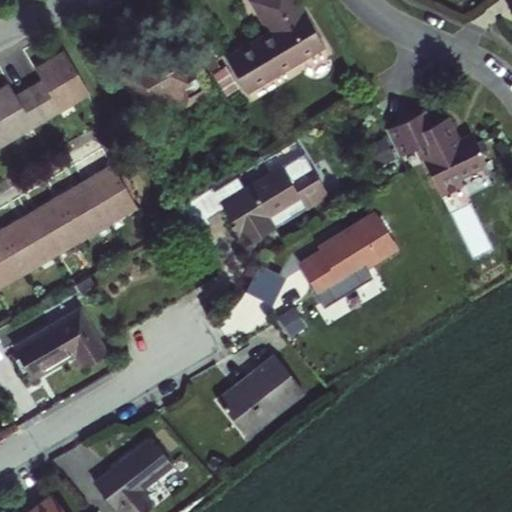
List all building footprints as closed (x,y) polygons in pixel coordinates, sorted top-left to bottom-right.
[(253,34),(219,55),(240,86),(314,40),(289,0),(244,0),(261,27),(265,34),(257,39),(253,34)] [(188,42),(199,35),(186,13),(175,20),(188,42)] [(265,34),(261,27),(253,34),(257,39),(265,34)] [(161,45),(114,72),(136,107),(150,100),(152,104),(167,94),(171,101),(178,98),(198,85),(187,68),(179,73),(161,45)] [(0,137),(82,89),(56,46),(28,63),(34,75),(9,90),(2,78),(0,79),(0,137)] [(198,85),(178,98),(185,111),(207,98),(198,85)] [(475,158),(465,137),(453,144),(448,134),(437,112),(423,119),(416,105),(377,125),(389,151),(404,143),(410,154),(413,153),(432,191),(453,181),(449,171),(475,158)] [(460,128),(448,134),(453,144),(465,137),(460,128)] [(0,277),(129,202),(103,158),(0,219),(0,277)] [(273,161),(212,197),(213,199),(238,239),(319,188),(302,161),(280,173),(273,161)] [(198,208),(213,199),(212,197),(202,181),(171,199),(186,225),(202,216),(198,208)] [(376,204),(366,209),(385,240),(396,234),(376,204)] [(313,243),(292,256),(311,287),(333,273),(339,284),(361,270),(356,260),(386,241),(385,240),(366,209),(365,206),(311,239),(313,243)] [(72,302),(8,340),(25,370),(68,345),(76,359),(97,346),(72,302)] [(210,392),(233,422),(246,412),(250,417),(295,382),(267,349),(251,361),(254,366),(228,386),(224,382),(210,392)] [(251,361),(224,382),(228,386),(254,366),(251,361)] [(246,412),(233,422),(237,428),(250,417),(246,412)] [(142,431),(87,473),(118,511),(122,511),(144,494),(133,482),(163,457),(142,431)] [(13,511),(63,511),(44,488),(13,511)]
